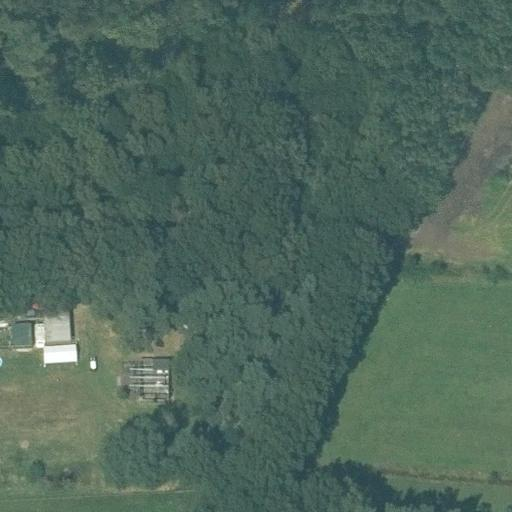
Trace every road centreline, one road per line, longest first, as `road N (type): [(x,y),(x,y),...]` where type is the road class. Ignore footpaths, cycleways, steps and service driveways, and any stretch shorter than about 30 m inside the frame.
road 1 (track): [(235,511),(351,257),(511,23)]
road 2 (track): [(511,502),(305,487)]
